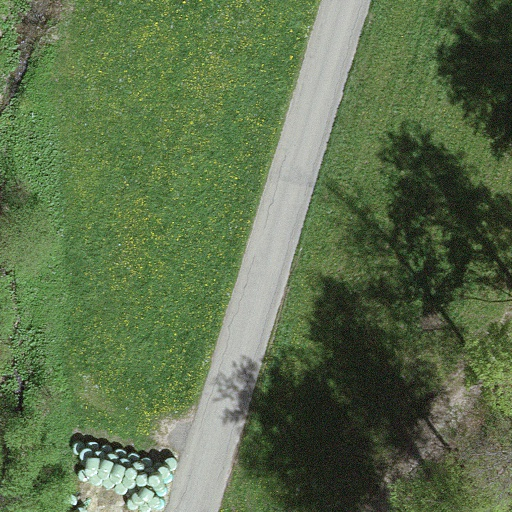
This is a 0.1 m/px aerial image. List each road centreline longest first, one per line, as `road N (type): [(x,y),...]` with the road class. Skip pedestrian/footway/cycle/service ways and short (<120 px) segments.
road 1 (tertiary): [(346,0),(194,511)]
road 2 (track): [(500,346),(380,511)]
